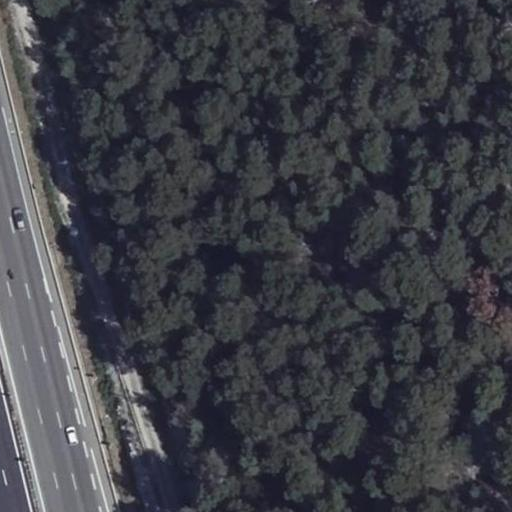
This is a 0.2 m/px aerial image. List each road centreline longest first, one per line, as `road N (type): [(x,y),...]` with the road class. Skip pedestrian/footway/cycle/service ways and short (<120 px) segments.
road 1 (track): [(170,511),(109,301),(66,207),(17,0)]
road 2 (motorway): [(73,511),(0,215)]
